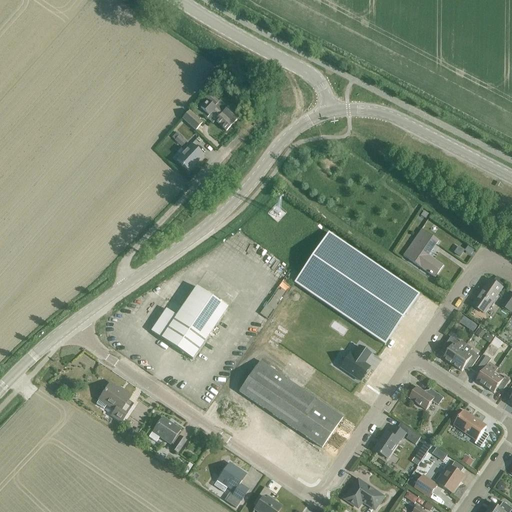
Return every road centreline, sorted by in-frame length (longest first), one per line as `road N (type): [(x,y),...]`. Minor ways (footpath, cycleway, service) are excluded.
road 1 (residential): [(315,502),(69,326)]
road 2 (secondary): [(127,284),(216,219),(282,142),(329,112)]
road 3 (residential): [(127,284),(134,250),(254,120)]
road 4 (secondary): [(511,177),(378,112),(329,112)]
road 5 (secondary): [(329,112),(321,87),(305,72),(176,0)]
road 6 (residential): [(315,502),(412,359)]
road 7 (residential): [(412,359),(471,270),(501,269)]
road 8 (residential): [(511,426),(412,359)]
